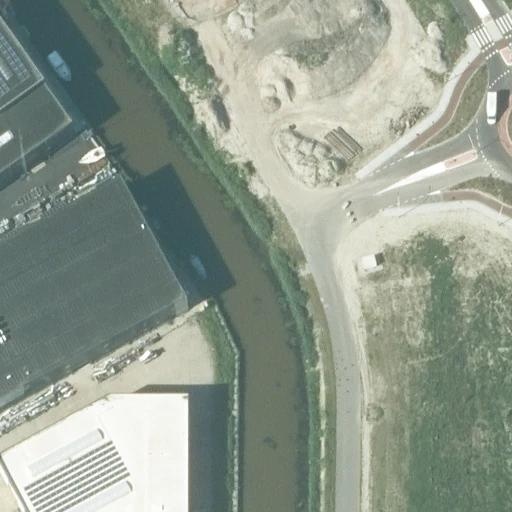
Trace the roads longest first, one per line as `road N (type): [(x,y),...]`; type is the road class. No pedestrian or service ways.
road 1 (unclassified): [(343,511),(343,356),(308,223)]
road 2 (unclassified): [(487,128),(379,181),(363,200)]
road 3 (unclassified): [(363,200),(501,163)]
